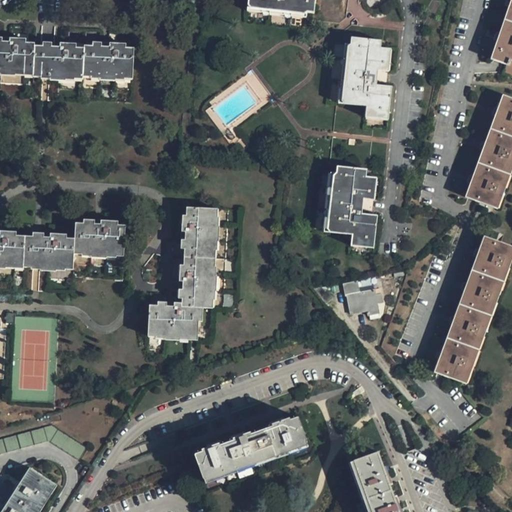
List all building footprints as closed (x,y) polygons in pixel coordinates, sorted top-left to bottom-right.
[(252,7),(307,13),(308,10),(313,11),(316,11),(317,0),(249,0),(249,4),(252,7)] [(511,0),(490,58),(497,61),(506,64),(509,66),(511,60),(511,59),(511,0)] [(307,13),(252,7),(249,4),(248,10),(307,16),(307,13)] [(19,73),(44,74),(44,76),(49,77),(54,77),(54,78),(69,79),(70,78),(79,78),(79,76),(86,76),(86,75),(94,75),(94,77),(104,77),(104,78),(119,79),(119,78),(128,79),(128,77),(137,77),(138,46),(130,46),(130,42),(113,41),(113,45),(105,44),(105,41),(96,40),(96,44),(88,44),(88,46),(80,45),(80,42),(64,42),(64,44),(56,44),(56,41),(50,41),(46,41),(46,44),(39,43),(39,41),(37,41),(30,40),(30,37),(14,36),(14,39),(7,39),(7,36),(0,35),(0,71),(6,72),(6,73),(19,74),(19,73)] [(344,97),(345,101),(368,104),(368,105),(367,108),(390,110),(393,84),(378,83),(380,69),(385,69),(387,46),(383,46),(383,39),(353,36),(352,43),(350,43),(344,97)] [(344,97),(350,43),(347,42),(345,54),(341,101),(345,101),(344,97)] [(502,74),(511,77),(511,59),(511,60),(509,66),(506,64),(502,74)] [(474,200),(497,209),(511,169),(511,98),(502,95),(465,197),(474,200)] [(390,110),(367,108),(367,115),(375,116),(390,117),(390,110)] [(369,168),(338,164),(337,172),(336,171),(335,171),(329,226),(331,231),(353,233),(353,238),(375,240),(379,213),(364,212),(366,197),(369,198),(372,175),(368,175),(369,168)] [(329,226),(335,171),(332,171),(331,183),(326,230),(331,231),(329,226)] [(372,175),(369,198),(376,198),(377,190),(378,176),(372,175)] [(144,303),(144,329),(159,330),(158,332),(175,333),(175,330),(191,331),(192,304),(202,304),(203,289),(206,289),(207,272),(203,271),(205,239),(208,239),(209,223),(206,223),(206,206),(180,204),(180,222),(176,222),(175,229),(179,229),(177,271),(174,270),(173,279),(177,279),(176,301),(169,301),(169,304),(144,303)] [(0,233),(0,263),(7,264),(7,261),(40,262),(40,265),(56,266),(56,263),(72,264),(73,249),(89,250),(89,252),(105,253),(106,250),(122,251),(123,224),(108,223),(108,219),(101,219),(101,223),(75,222),(74,238),(58,237),(58,233),(50,233),(50,236),(38,236),(8,235),(8,231),(0,230),(0,234),(0,233)] [(434,372),(466,384),(511,257),(511,246),(484,236),(434,372)] [(375,240),(353,238),(352,244),(358,245),(375,246),(375,240)] [(344,284),(346,295),(360,292),(358,287),(357,281),(344,284)] [(360,292),(375,289),(374,284),(369,285),(358,287),(360,292)] [(346,295),(350,315),(367,311),(368,316),(379,314),(378,304),(383,303),(381,294),(376,295),(375,289),(360,292),(346,295)] [(16,312),(8,311),(7,323),(15,323),(15,316),(16,312)] [(306,440),(297,415),(308,411),(294,372),(168,417),(183,457),(194,453),(203,478),(306,440)] [(0,454),(48,441),(44,428),(0,439),(0,454)] [(79,460),(87,449),(58,430),(50,441),(79,460)] [(377,449),(352,459),(370,511),(399,511),(398,509),(402,508),(399,500),(396,501),(387,477),(390,476),(387,469),(384,470),(377,449)] [(35,511),(53,483),(30,468),(1,511),(35,511)]
